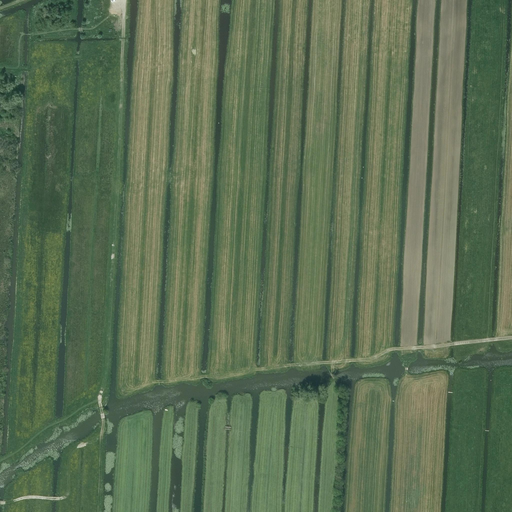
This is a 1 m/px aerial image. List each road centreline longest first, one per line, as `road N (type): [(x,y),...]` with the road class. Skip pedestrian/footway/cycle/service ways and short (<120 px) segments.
road 1 (track): [(124,0),(101,428)]
road 2 (track): [(134,386),(511,337)]
